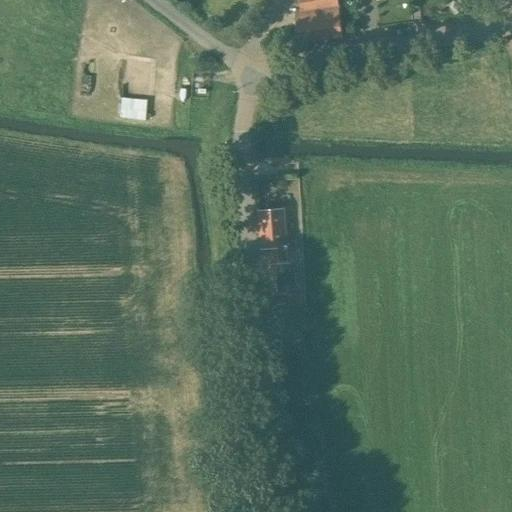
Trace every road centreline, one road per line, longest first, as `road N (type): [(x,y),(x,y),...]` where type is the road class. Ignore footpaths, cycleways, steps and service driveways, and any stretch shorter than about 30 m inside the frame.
road 1 (unclassified): [(270,511),(241,156),(244,80)]
road 2 (unclassified): [(244,80),(284,62),(511,22)]
